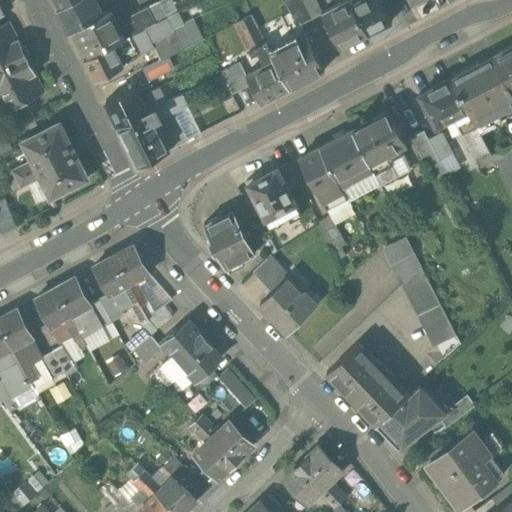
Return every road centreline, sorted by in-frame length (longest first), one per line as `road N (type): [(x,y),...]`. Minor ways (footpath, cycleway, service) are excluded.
road 1 (residential): [(511,5),(140,200)]
road 2 (residential): [(140,200),(224,305),(331,409)]
road 3 (residential): [(41,0),(140,200)]
road 4 (residential): [(140,200),(0,275)]
road 5 (residential): [(331,409),(221,511)]
road 6 (residential): [(331,409),(418,511)]
